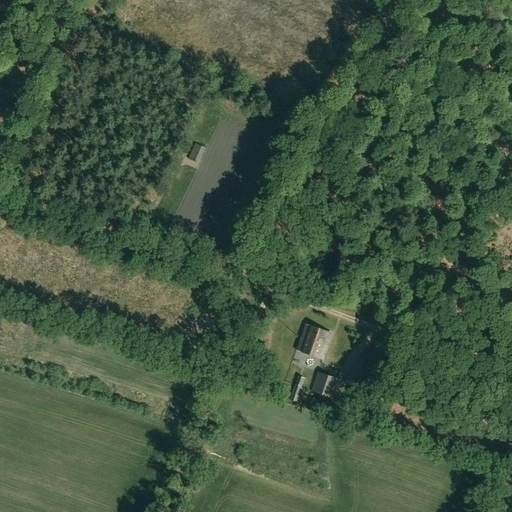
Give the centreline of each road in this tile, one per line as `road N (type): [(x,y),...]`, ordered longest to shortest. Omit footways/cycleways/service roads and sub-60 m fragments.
road 1 (track): [(511,376),(0,197)]
road 2 (track): [(404,0),(270,289)]
road 3 (track): [(64,0),(0,160)]
